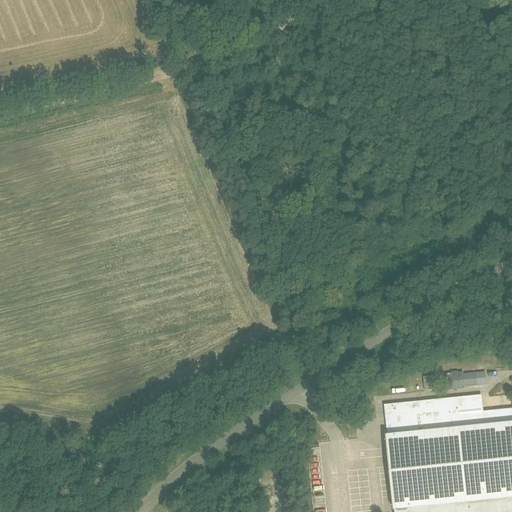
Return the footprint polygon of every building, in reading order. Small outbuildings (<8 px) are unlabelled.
[(511,22),(484,45),(486,47),(511,26),(511,22)] [(256,52),(224,68),(225,70),(257,55),(256,52)] [(281,106),(250,121),(251,124),(283,109),(281,106)] [(452,375),(446,375),(448,390),(464,388),(464,386),(485,384),(484,373),(463,375),(463,373),(457,374),(457,373),(452,374),(452,375)] [(424,377),(425,391),(438,390),(437,376),(424,377)] [(511,511),(511,409),(506,410),(484,413),(481,396),(385,406),(388,436),(386,436),(393,508),(394,511),(395,511),(394,511),(511,511)]
